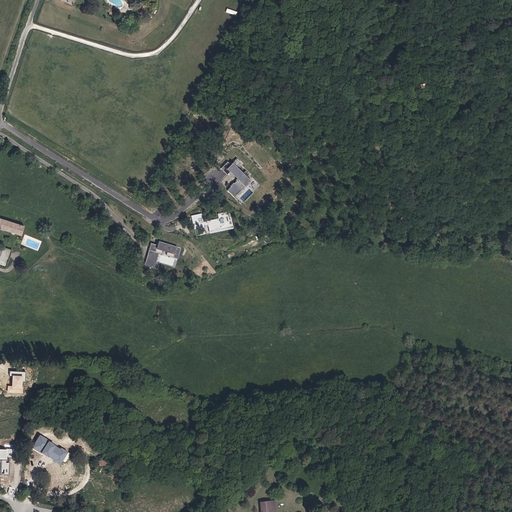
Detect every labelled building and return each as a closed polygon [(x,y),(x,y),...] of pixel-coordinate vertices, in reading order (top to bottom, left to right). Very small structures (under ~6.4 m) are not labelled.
[(227,162),(221,168),(228,175),(231,172),(237,180),(227,192),(234,198),(252,180),(240,168),(244,164),(237,159),(231,165),(227,162)] [(203,213),(191,216),(197,236),(236,228),(232,211),(218,214),(218,218),(204,221),(203,213)] [(0,219),(0,225),(0,229),(4,230),(4,229),(21,235),(24,227),(0,219)] [(158,246),(150,243),(145,266),(156,269),(160,253),(178,258),(181,248),(160,241),(158,246)] [(0,266),(6,269),(12,251),(3,248),(0,255),(0,266)] [(8,386),(8,393),(23,394),(23,382),(24,382),(25,372),(10,371),(10,376),(12,376),(12,386),(8,386)] [(71,454),(40,435),(32,449),(63,467),(71,454)] [(0,461),(1,461),(0,475),(9,475),(10,457),(14,457),(14,449),(6,449),(6,450),(0,449),(0,461)] [(275,511),(274,503),(258,506),(258,511),(275,511)]
